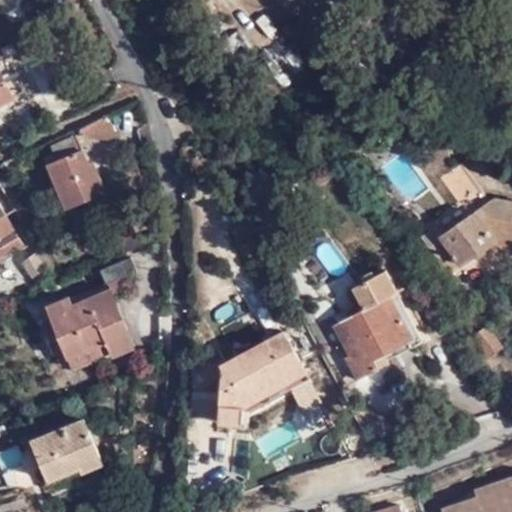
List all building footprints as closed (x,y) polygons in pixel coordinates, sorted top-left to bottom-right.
[(27,35),(15,41),(26,64),(38,58),(27,35)] [(13,42),(0,48),(5,58),(18,52),(13,42)] [(0,104),(12,99),(0,72),(0,104)] [(116,132),(107,114),(80,127),(85,136),(104,138),(116,132)] [(85,200),(105,191),(92,161),(87,162),(75,135),(52,145),(58,160),(48,165),(67,209),(85,200)] [(457,200),(468,216),(474,213),(492,239),(504,231),(508,237),(511,237),(511,199),(494,197),(489,201),(477,185),(457,200)] [(110,202),(105,191),(85,200),(90,211),(110,202)] [(278,191),(242,213),(250,227),(287,204),(278,191)] [(0,206),(0,255),(22,243),(0,206)] [(468,216),(438,236),(448,251),(460,266),(494,242),(492,239),(474,213),(468,216)] [(421,238),(436,259),(448,251),(438,236),(433,229),(421,238)] [(504,231),(492,239),(494,242),(496,241),(511,243),(511,237),(508,237),(504,231)] [(332,236),(316,248),(336,274),(352,263),(332,236)] [(41,249),(21,261),(31,277),(51,265),(41,249)] [(446,277),(460,266),(448,251),(436,259),(434,261),(446,277)] [(108,285),(121,280),(137,273),(131,260),(102,272),(107,285),(108,285)] [(359,290),(368,309),(342,321),(356,351),(351,354),(362,377),(382,367),(377,357),(416,339),(400,302),(406,299),(392,273),(359,290)] [(108,285),(110,292),(112,298),(126,292),(121,280),(108,285)] [(112,298),(110,292),(73,307),(71,302),(49,310),(73,373),(133,349),(112,298)] [(502,347),(484,323),(471,332),(489,354),(502,347)] [(282,330),(237,357),(236,358),(224,366),(220,421),(241,422),(242,407),(286,383),(285,380),(303,369),(282,330)] [(105,466),(86,421),(34,444),(51,483),(84,470),(85,474),(105,466)] [(511,511),(511,476),(474,491),(477,498),(443,509),(443,511),(511,511)]
